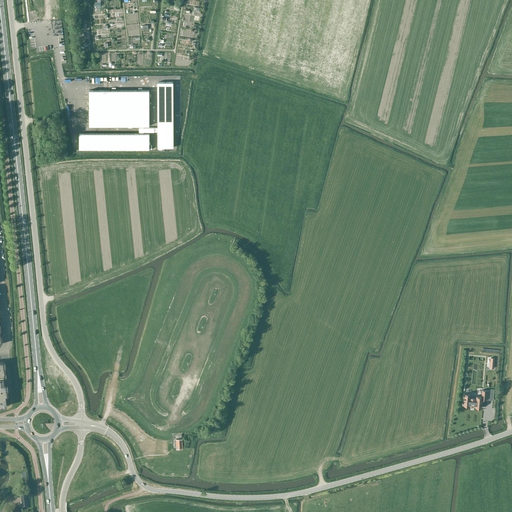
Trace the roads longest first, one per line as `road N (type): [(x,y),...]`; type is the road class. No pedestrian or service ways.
road 1 (unclassified): [(81,420),(78,389),(44,331),(9,0)]
road 2 (tertiary): [(144,486),(273,496),(511,431)]
road 3 (primary): [(37,372),(0,7)]
